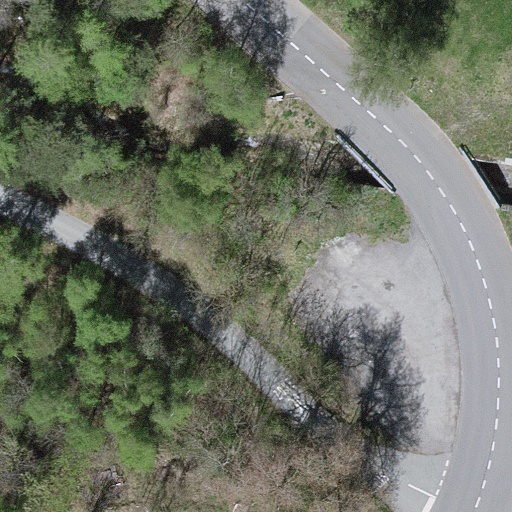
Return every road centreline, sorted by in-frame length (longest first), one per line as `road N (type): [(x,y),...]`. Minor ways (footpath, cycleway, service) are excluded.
road 1 (tertiary): [(244,0),(406,146),(471,241),(494,347),(495,422),(475,503)]
road 2 (residential): [(0,198),(219,329),(335,436),(429,495),(475,503)]
